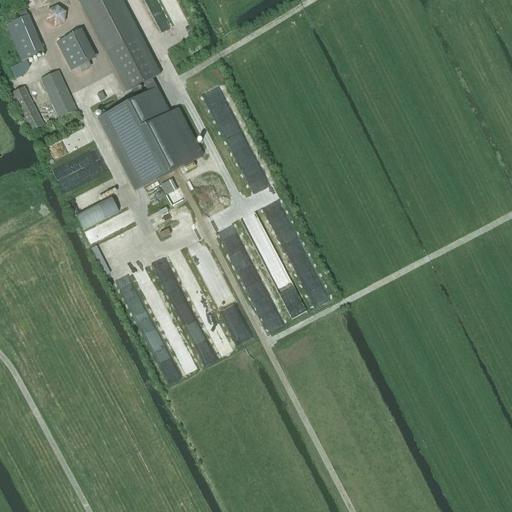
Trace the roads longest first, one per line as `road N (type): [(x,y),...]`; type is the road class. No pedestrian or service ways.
road 1 (track): [(313,0),(172,82),(239,207),(155,249),(81,100),(111,86)]
road 2 (track): [(204,225),(351,511)]
road 3 (track): [(435,254),(264,344)]
road 4 (track): [(0,354),(88,511)]
